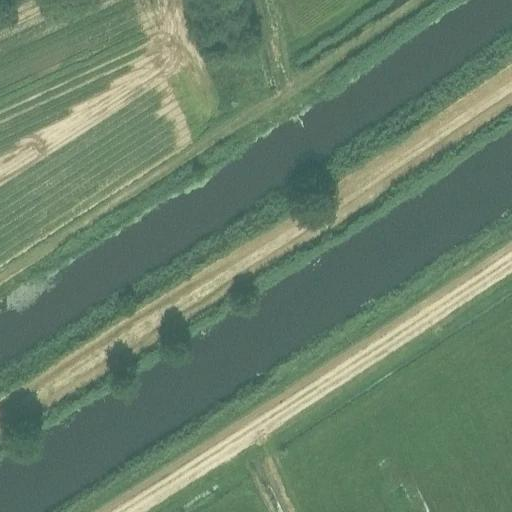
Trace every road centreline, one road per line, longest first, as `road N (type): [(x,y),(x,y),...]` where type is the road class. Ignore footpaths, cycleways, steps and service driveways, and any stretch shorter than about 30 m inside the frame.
road 1 (track): [(0,426),(511,85)]
road 2 (track): [(128,511),(511,264)]
